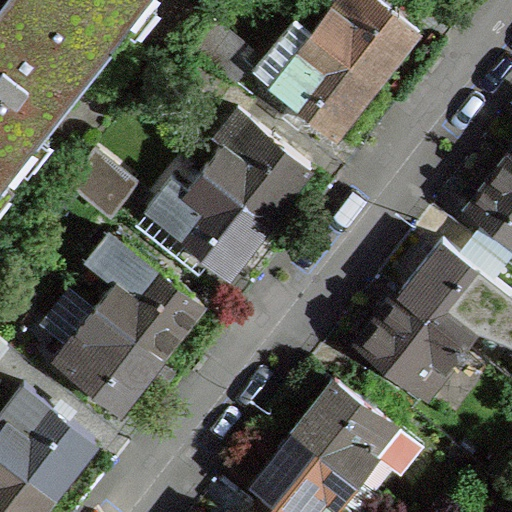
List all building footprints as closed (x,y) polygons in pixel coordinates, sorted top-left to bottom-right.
[(0,0),(0,156),(6,161),(133,0),(0,0)] [(331,0),(311,25),(376,76),(391,57),(418,23),(388,0),(331,0)] [(214,16),(193,43),(235,76),(256,50),(214,16)] [(376,76),(311,25),(269,77),(335,128),(352,107),(376,76)] [(281,197),(310,160),(238,103),(214,133),(222,139),(204,162),(268,213),(281,197)] [(135,177),(93,144),(73,170),(114,203),(135,177)] [(471,230),(506,257),(511,248),(511,151),(509,149),(485,180),(467,202),(483,215),(471,230)] [(187,184),(172,172),(147,203),(227,266),(241,248),(268,213),(204,162),(187,184)] [(114,276),(96,300),(161,350),(172,336),(202,297),(113,227),(90,257),(114,276)] [(483,315),(488,319),(511,288),(511,286),(493,273),(506,257),(471,230),(459,246),(443,233),(416,267),(401,286),(466,337),(483,315)] [(466,337),(401,286),(367,329),(360,339),(425,390),(466,338),(466,337)] [(161,350),(96,300),(54,352),(119,403),(133,385),(161,350)] [(308,405),(293,423),(358,474),(376,451),(400,470),(423,441),(335,371),(308,405)] [(0,410),(5,414),(0,420),(0,445),(53,487),(66,470),(94,434),(23,379),(0,408),(0,410)] [(264,511),(352,511),(351,503),(341,496),(358,474),(293,423),(264,461),(251,477),(266,488),(254,503),(264,511)] [(0,511),(33,511),(53,487),(0,445),(0,511)]
